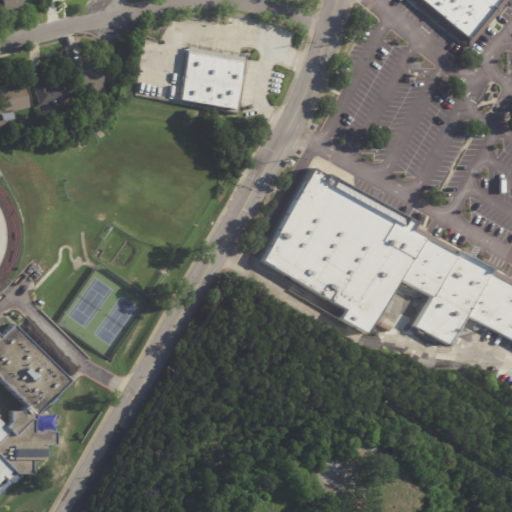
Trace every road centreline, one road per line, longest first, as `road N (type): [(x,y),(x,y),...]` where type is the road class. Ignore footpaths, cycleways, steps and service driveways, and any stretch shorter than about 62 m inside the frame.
road 1 (tertiary): [(69,511),(286,128),(335,0)]
road 2 (residential): [(328,26),(237,0),(177,1),(0,42)]
